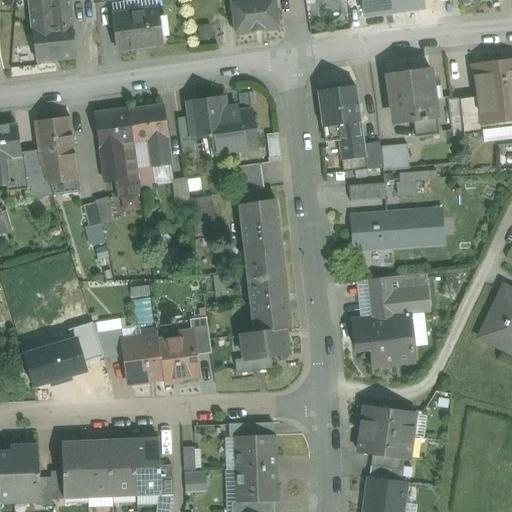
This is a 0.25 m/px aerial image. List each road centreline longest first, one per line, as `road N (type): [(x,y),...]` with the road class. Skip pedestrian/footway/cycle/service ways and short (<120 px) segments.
road 1 (residential): [(329,407),(300,57)]
road 2 (residential): [(329,407),(0,418)]
road 3 (residential): [(300,57),(0,93)]
road 4 (residential): [(511,33),(300,57)]
